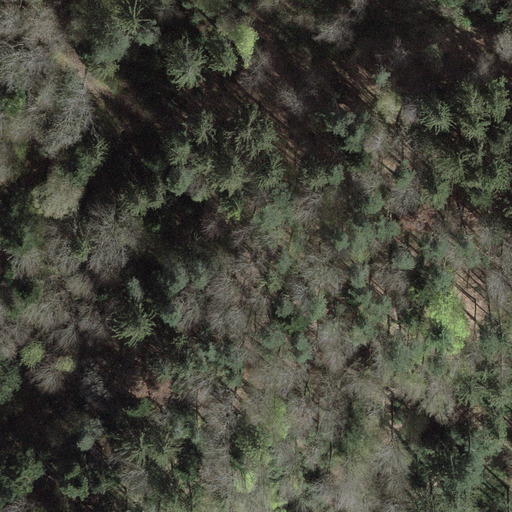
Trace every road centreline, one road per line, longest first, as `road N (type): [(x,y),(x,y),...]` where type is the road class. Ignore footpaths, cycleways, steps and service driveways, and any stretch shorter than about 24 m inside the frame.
road 1 (track): [(511,360),(331,328),(290,306),(263,278),(192,154),(96,87),(77,64),(57,0)]
road 2 (track): [(511,39),(446,30),(383,0)]
